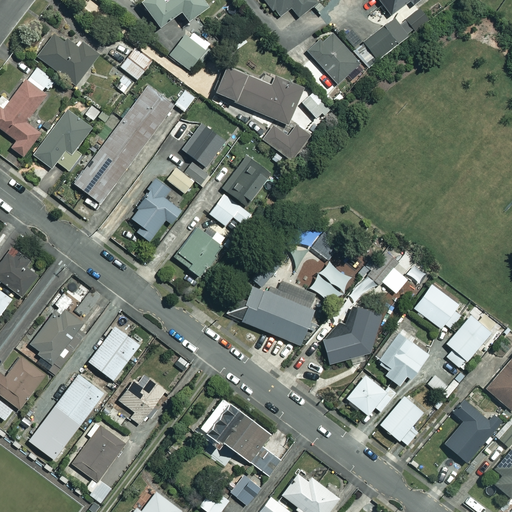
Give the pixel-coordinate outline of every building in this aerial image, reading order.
[(142,0),(137,4),(155,29),(177,12),(184,22),(203,7),(198,0),(142,0)] [(263,0),(276,17),(289,8),(297,18),(315,4),(311,0),(263,0)] [(417,0),(375,0),(388,16),(408,1),(411,5),(417,0)] [(397,43),(383,26),(360,45),(374,61),(397,43)] [(75,49),(54,32),(35,57),(73,86),(96,55),(80,43),(75,49)] [(190,72),(210,47),(191,32),(186,39),(180,35),(166,54),(190,72)] [(359,66),(330,32),(306,52),(335,86),(359,66)] [(150,61),(132,49),(119,67),(136,80),(150,61)] [(269,87),(222,65),(210,91),(283,126),(300,90),(274,77),(269,87)] [(25,121),(45,95),(40,92),(51,78),(35,66),(6,104),(0,99),(0,130),(14,141),(9,148),(21,157),(39,132),(25,121)] [(130,80),(121,76),(115,88),(124,93),(130,80)] [(170,109),(143,89),(119,121),(113,116),(89,146),(95,151),(70,183),(97,204),(170,109)] [(194,97),(184,89),(172,104),(182,112),(194,97)] [(325,108),(310,94),(300,104),(315,119),(325,108)] [(98,111),(90,105),(83,114),(92,121),(98,111)] [(89,128),(66,110),(32,156),(49,169),(54,162),(67,171),(80,154),(73,149),(89,128)] [(222,142),(198,124),(179,149),(202,167),(222,142)] [(307,135),(294,126),(286,137),(271,127),(261,141),(289,161),(307,135)] [(267,174),(244,157),(220,188),(243,206),(267,174)] [(208,173),(190,161),(182,173),(199,185),(208,173)] [(192,181),(173,167),(164,179),(183,193),(192,181)] [(170,190),(154,179),(127,218),(139,226),(134,233),(147,241),(162,219),(168,224),(178,210),(164,200),(170,190)] [(248,215),(221,194),(207,214),(223,226),(230,216),(241,225),(248,215)] [(214,233),(206,226),(200,233),(195,229),(172,257),(196,277),(220,248),(209,239),(214,233)] [(364,257),(350,246),(343,256),(356,266),(364,257)] [(28,262),(11,249),(0,262),(0,282),(19,297),(35,277),(23,267),(28,262)] [(396,260),(384,251),(365,276),(377,285),(379,282),(394,293),(405,278),(391,267),(396,260)] [(260,286),(279,265),(268,255),(248,276),(260,286)] [(371,266),(365,261),(356,272),(362,278),(371,266)] [(462,310),(428,285),(411,309),(438,328),(442,323),(449,328),(462,310)] [(249,286),(235,319),(295,343),(309,310),(249,286)] [(0,312),(10,300),(0,292),(0,312)] [(369,352),(382,311),(357,304),(348,331),(320,339),(326,363),(369,352)] [(52,312),(28,344),(37,351),(34,354),(51,366),(48,370),(53,375),(78,341),(72,336),(81,323),(63,310),(59,317),(52,312)] [(487,333),(467,316),(443,344),(450,350),(444,357),(457,368),(487,333)] [(413,339),(396,326),(374,355),(379,359),(376,363),(385,370),(381,375),(395,386),(403,375),(408,379),(426,356),(410,343),(413,339)] [(137,345),(112,327),(86,362),(111,381),(137,345)] [(511,410),(511,354),(484,390),(511,412),(511,410)] [(45,376),(18,355),(2,375),(0,373),(0,397),(17,411),(45,376)] [(456,384),(436,369),(425,383),(445,398),(456,384)] [(102,394),(77,375),(25,440),(50,460),(102,394)] [(162,391),(142,375),(136,382),(132,379),(116,399),(131,411),(127,417),(136,424),(162,391)] [(386,386),(381,391),(362,376),(344,398),(365,415),(372,407),(378,411),(394,392),(386,386)] [(398,439),(405,445),(415,432),(408,426),(421,412),(402,396),(377,425),(397,442),(398,439)] [(219,399),(197,428),(203,433),(200,438),(213,448),(219,441),(265,477),(277,461),(263,450),(272,439),(219,399)] [(486,420),(459,400),(449,414),(460,422),(442,446),(466,463),(498,419),(491,413),(486,420)] [(11,410),(0,401),(0,418),(2,421),(11,410)] [(511,421),(498,439),(507,446),(511,440),(511,421)] [(123,442),(99,425),(70,464),(95,481),(123,442)] [(511,494),(511,447),(492,469),(498,474),(491,483),(509,498),(511,494)] [(294,474),(279,496),(293,506),(291,509),(295,511),(325,511),(336,497),(308,477),(305,482),(294,474)] [(257,488),(242,476),(229,493),(244,505),(257,488)] [(109,488),(98,480),(88,495),(99,503),(109,488)] [(177,511),(179,511),(155,492),(140,511),(134,507),(130,511),(177,511)] [(289,511),(269,497),(257,511),(289,511)]
